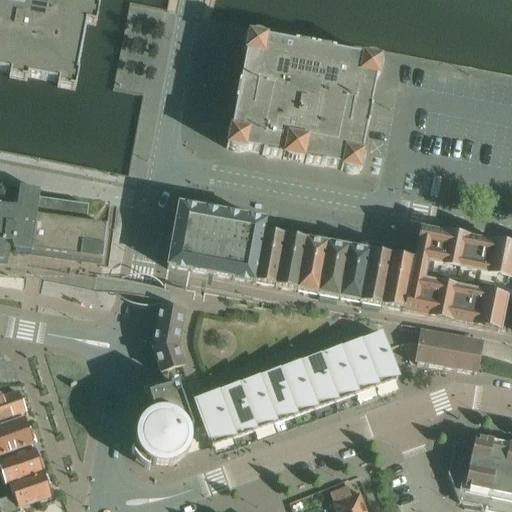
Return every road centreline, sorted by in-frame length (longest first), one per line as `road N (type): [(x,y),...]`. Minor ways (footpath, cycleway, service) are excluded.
road 1 (residential): [(511,231),(161,166)]
road 2 (tertiary): [(397,418),(174,496),(104,502)]
road 3 (tertiary): [(161,166),(191,0)]
road 4 (tertiary): [(131,325),(161,166)]
road 5 (secondary): [(104,502),(125,350)]
road 6 (residential): [(0,293),(131,325)]
